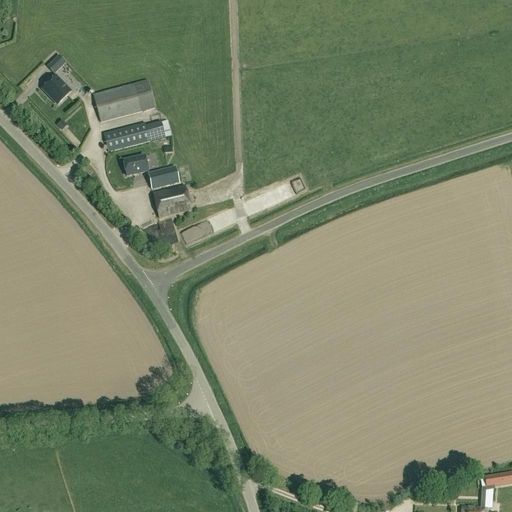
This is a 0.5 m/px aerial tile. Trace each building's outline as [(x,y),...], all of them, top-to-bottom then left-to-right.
[(54,76),(67,64),(59,57),(47,68),(54,76)] [(68,96),(53,81),(42,91),(58,107),(68,96)] [(93,96),(101,124),(156,110),(148,82),(93,96)] [(83,128),(78,117),(69,121),(73,132),(83,128)] [(103,135),(108,154),(166,139),(162,123),(146,127),(146,123),(103,135)] [(123,162),(126,177),(148,172),(144,157),(123,162)] [(179,183),(175,168),(148,175),(151,190),(179,183)] [(284,183),(288,193),(302,187),(298,177),(284,183)] [(129,183),(115,186),(116,191),(130,189),(129,183)] [(191,211),(185,186),(152,194),(158,219),(191,211)] [(144,246),(174,238),(168,217),(138,226),(144,246)] [(208,232),(202,219),(176,230),(181,243),(208,232)] [(511,473),(484,478),(486,488),(493,487),(511,484),(511,473)] [(493,487),(486,488),(481,489),(480,508),(484,508),(485,492),(492,491),(493,491),(493,487)] [(500,499),(500,510),(510,510),(510,500),(500,499)]
